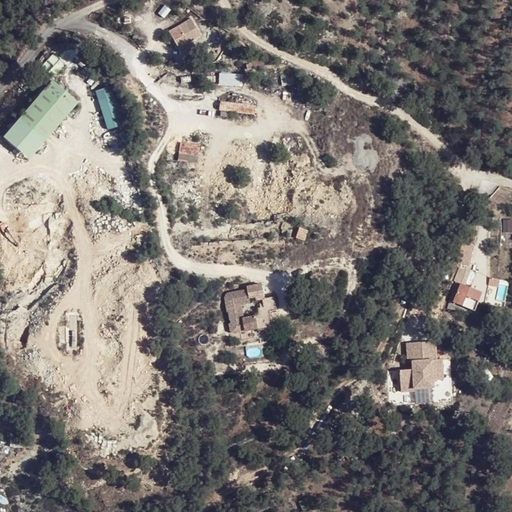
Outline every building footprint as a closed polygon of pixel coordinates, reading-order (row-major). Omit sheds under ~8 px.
[(189,19),(177,27),(184,37),(186,42),(197,34),(189,19)] [(167,34),(173,44),(184,37),(177,27),(167,34)] [(186,42),(184,37),(173,44),(179,53),(189,47),(186,42)] [(218,73),(218,85),(242,85),(242,73),(218,73)] [(77,100),(52,79),(8,127),(33,148),(77,100)] [(93,91),(107,130),(123,125),(109,86),(93,91)] [(219,101),(218,109),(253,114),(254,106),(219,101)] [(198,162),(200,144),(179,142),(177,160),(198,162)] [(274,296),(265,297),(262,283),(246,285),(247,289),(227,292),(225,294),(224,297),(229,332),(234,334),(258,329),(258,330),(272,327),(269,311),(276,309),(274,296)] [(465,289),(456,287),(455,291),(451,290),(445,313),(452,315),(454,307),(460,309),(465,289)] [(473,291),(465,289),(460,309),(468,311),(473,291)] [(437,341),(422,342),(422,368),(416,368),(404,368),(404,390),(420,390),(419,388),(437,387),(437,380),(442,380),(441,360),(437,360),(437,341)] [(416,362),(416,368),(422,368),(422,342),(408,342),(409,361),(416,362)]
